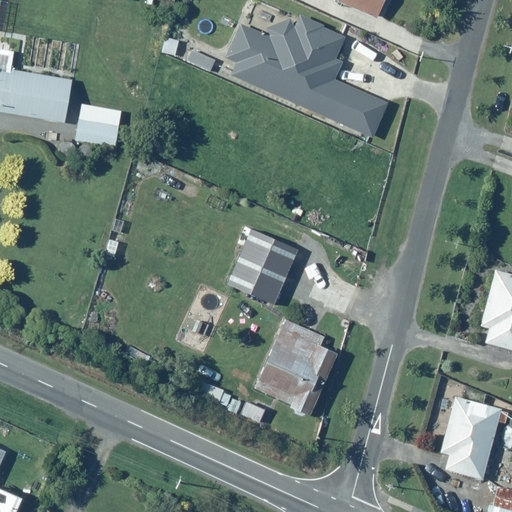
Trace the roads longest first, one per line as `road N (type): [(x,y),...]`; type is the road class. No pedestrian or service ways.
road 1 (residential): [(479,0),(348,511)]
road 2 (tertiary): [(0,364),(325,511)]
